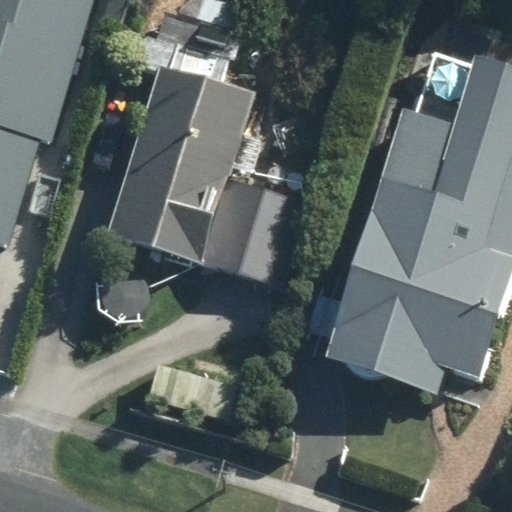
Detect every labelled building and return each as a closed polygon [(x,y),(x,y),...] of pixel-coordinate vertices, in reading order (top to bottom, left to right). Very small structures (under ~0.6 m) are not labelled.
[(0,0),(0,246),(16,252),(104,0),(0,0)] [(141,85),(173,94),(118,257),(216,291),(220,280),(288,302),(314,229),(239,204),(266,124),(223,110),(232,81),(244,84),(254,58),(180,32),(171,60),(151,54),(141,85)] [(420,141),(340,386),(445,421),(457,387),(491,400),(511,334),(511,94),(493,88),(470,157),(420,141)] [(259,164),(250,194),(267,200),(277,171),(259,164)] [(242,406),(159,383),(150,416),(233,439),(242,406)]
